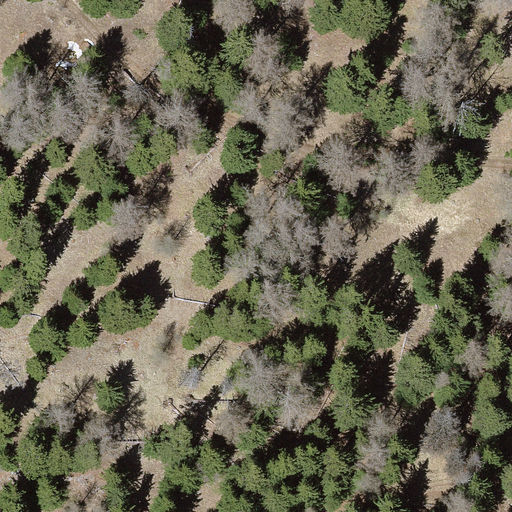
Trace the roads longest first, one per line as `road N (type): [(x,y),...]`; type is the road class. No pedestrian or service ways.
road 1 (track): [(511,161),(332,155),(112,60),(61,0)]
road 2 (track): [(511,481),(371,496),(339,511)]
